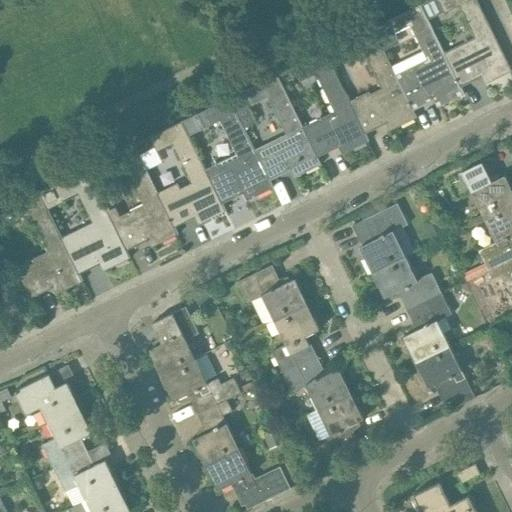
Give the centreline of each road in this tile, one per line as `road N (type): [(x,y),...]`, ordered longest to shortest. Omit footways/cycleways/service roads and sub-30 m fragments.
road 1 (residential): [(419,449),(305,214)]
road 2 (residential): [(305,214),(511,113)]
road 3 (residential): [(104,312),(305,214)]
road 4 (residential): [(202,511),(104,312)]
